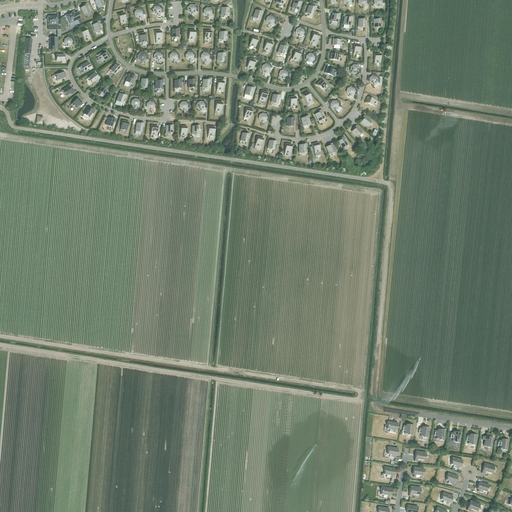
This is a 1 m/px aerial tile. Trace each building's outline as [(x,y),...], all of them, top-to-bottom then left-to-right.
[(101,0),(97,0),(94,1),(97,8),(99,7),(99,8),(101,7),(103,6),(101,0)] [(299,3),(297,2),(294,1),(291,8),(293,9),(294,10),(294,9),(297,10),(299,5),(301,6),(302,2),(299,1),(299,3)] [(87,7),(88,6),(87,3),(84,5),(85,6),(80,8),(83,15),(85,14),(87,14),(87,13),(89,12),(87,7)] [(163,13),(162,8),(158,4),(153,5),(154,5),(154,7),(152,9),(153,13),(155,15),(156,15),(157,15),(158,14),(160,12),(162,12),(162,13),(163,13)] [(197,12),(197,7),(195,4),(193,5),(190,5),(187,8),(187,11),(189,13),(190,13),(190,14),(191,14),(191,13),(193,14),(195,11),(197,12)] [(313,8),(311,7),(308,6),(306,13),(307,14),(309,15),(309,14),(312,15),(314,10),(315,10),(316,7),(313,6),(313,8)] [(144,15),(143,10),(139,7),(134,8),(134,9),(135,10),(134,13),(134,16),(137,18),(138,18),(139,18),(140,17),(142,15),(144,15)] [(213,15),(213,10),(211,7),(209,8),(206,8),(203,10),(203,14),(205,16),(207,16),(206,17),(208,17),(208,16),(209,16),(211,14),(213,15)] [(229,11),(229,8),(226,7),(226,9),(221,8),(220,16),(222,16),(223,16),(226,16),(227,11),(229,11)] [(260,12),(258,11),(255,10),(252,18),(254,18),(254,19),(256,19),(259,20),(260,14),(262,15),(263,12),(260,11),(260,12)] [(73,12),(64,16),(68,24),(70,27),(75,25),(75,26),(78,24),(82,22),(78,15),(77,13),(78,15),(75,16),(74,15),(73,12)] [(123,22),(125,21),(123,13),(117,14),(117,17),(118,17),(120,23),(122,22),(122,23),(123,23),(123,22)] [(276,20),(274,16),(270,14),(270,16),(267,18),(266,21),(267,24),(268,24),(268,25),(269,25),(269,24),(270,25),(273,23),(274,25),(275,25),(276,20)] [(339,18),(340,14),(337,14),(337,15),(332,14),(330,21),(332,22),(333,22),(336,23),(338,17),(339,18)] [(57,21),(57,16),(48,16),(47,25),(57,25),(57,30),(60,30),(60,19),(60,21),(57,21)] [(352,21),(352,17),(349,17),(349,18),(344,17),(342,25),(344,25),(346,26),(346,25),(349,26),(350,20),(352,21)] [(366,22),(366,19),(363,18),(363,20),(358,19),(357,27),(359,27),(361,28),(361,27),(364,28),(364,22),(366,22)] [(381,22),(381,18),(378,18),(378,20),(373,20),(373,27),(375,27),(375,28),(377,28),(377,27),(380,27),(379,22),(381,22)] [(99,25),(100,24),(99,21),(96,22),(97,23),(92,25),(95,32),(97,32),(98,31),(101,30),(99,25)] [(306,32),(304,28),(299,26),(299,28),(296,29),(295,33),(296,36),(297,36),(297,37),(298,37),(298,36),(299,37),(302,35),(304,37),(306,32)] [(86,37),(89,36),(85,28),(79,31),(80,33),(83,39),(85,38),(86,38),(86,37)] [(178,32),(179,32),(179,28),(176,28),(176,30),(171,30),(171,38),(173,38),(175,38),(178,38),(178,32)] [(227,35),(227,32),(224,31),(224,33),(219,32),(218,40),(220,40),(222,41),(222,40),(224,40),(225,35),(227,35)] [(316,43),(319,34),(312,32),(311,35),(312,35),(310,41),(312,42),(313,43),(313,42),(316,43)] [(143,42),(146,42),(144,33),(137,34),(138,36),(140,43),(142,42),(142,43),(143,43),(143,42)] [(74,41),(72,37),(67,35),(67,36),(67,38),(64,39),(63,43),(65,45),(66,46),(67,46),(68,46),(71,44),(73,46),(74,41)] [(254,47),(257,38),(251,36),(250,39),(251,39),(249,46),(251,46),(251,47),(252,47),(252,46),(254,47)] [(49,50),(57,50),(57,38),(49,38),(49,50)] [(269,51),(272,43),(266,41),(265,43),(263,50),(265,50),(265,51),(266,51),(269,51)] [(284,47),(283,47),(279,45),(277,53),(279,53),(279,54),(280,54),(283,55),(285,49),(287,50),(288,47),(285,46),(284,47)] [(195,54),(192,51),(187,50),(187,51),(187,52),(185,55),(185,58),(187,60),(188,60),(188,61),(189,61),(191,61),(193,58),(195,59),(195,54)] [(297,61),(300,52),(294,50),(293,53),(294,53),(291,59),(294,60),(297,61)] [(147,55),(144,52),(139,51),(139,52),(140,54),(137,56),(137,59),(140,62),(141,62),(142,62),(143,62),(145,59),(147,60),(147,55)] [(164,54),(160,51),(155,51),(156,53),(154,55),(154,59),(156,61),(157,61),(157,62),(158,62),(158,61),(159,61),(162,59),(163,59),(164,59),(164,54)] [(179,55),(176,51),(171,51),(171,53),(169,55),(169,59),(171,61),(172,61),(172,62),(173,62),(173,61),(175,61),(177,59),(179,59),(179,60),(179,55)] [(211,55),(208,51),(203,51),(203,53),(201,55),(201,58),(203,61),(204,61),(204,62),(205,62),(205,61),(206,61),(209,59),(210,60),(211,55)] [(101,62),(109,57),(106,52),(103,53),(104,53),(98,57),(99,59),(99,60),(100,60),(101,62)] [(316,61),(316,56),(313,52),(313,53),(312,54),(308,54),(306,56),(306,60),(306,61),(307,62),(307,61),(308,62),(311,62),(312,64),(316,61)] [(225,56),(225,53),(223,53),(222,54),(217,53),(216,61),(218,61),(218,62),(220,62),(220,61),(223,62),(223,56),(225,56)] [(333,54),(333,53),(330,53),(329,59),(338,61),(339,58),(339,57),(339,55),(333,54)] [(65,60),(63,60),(63,54),(55,55),(55,57),(55,58),(56,58),(56,61),(61,61),(61,63),(65,63),(65,60)] [(252,69),(255,60),(248,59),(247,61),(248,61),(246,68),(248,68),(248,69),(249,69),(249,68),(252,69)] [(89,67),(88,65),(87,62),(80,66),(81,68),(82,69),(83,72),(88,69),(89,70),(92,69),(91,66),(89,67)] [(272,68),(270,64),(265,62),(265,64),(262,66),(261,69),(263,72),(264,72),(263,73),(264,73),(265,73),(266,73),(269,71),(270,73),(272,68)] [(118,68),(114,64),(109,70),(111,71),(111,72),(112,73),(114,74),(118,70),(119,71),(121,69),(119,67),(118,68)] [(358,68),(356,66),(353,65),(350,67),(350,71),(351,72),(350,72),(351,73),(351,72),(352,73),(355,74),(356,75),(356,76),(360,73),(360,68),(358,68)] [(329,68),(326,67),(324,73),(333,76),(334,74),(334,73),(335,71),(329,68)] [(289,74),(287,70),(282,68),(283,70),(280,72),(279,75),(280,78),(281,78),(281,79),(282,79),(283,79),(286,77),(288,79),(287,79),(288,79),(289,74)] [(56,81),(65,78),(64,72),(61,73),(55,75),(55,77),(55,78),(56,78),(56,81)] [(97,77),(96,76),(94,73),(88,78),(89,79),(88,80),(89,81),(90,81),(91,83),(96,79),(97,81),(100,79),(98,76),(97,77)] [(133,75),(133,76),(128,74),(125,81),(127,82),(127,83),(128,83),(131,84),(133,79),(135,79),(136,76),(133,75)] [(379,79),(376,75),(371,74),(372,76),(369,78),(369,81),(371,84),(372,84),(372,85),(373,85),(373,84),(374,84),(377,82),(378,83),(379,83),(379,79)] [(149,83),(149,79),(146,79),(146,80),(141,79),(139,87),(141,87),(143,88),(143,87),(146,88),(147,82),(149,83)] [(180,83),(182,82),(182,79),(179,79),(179,81),(173,81),(174,88),(176,88),(176,89),(177,89),(177,88),(180,88),(180,83)] [(194,82),(196,82),(196,79),(193,79),(193,80),(188,80),(188,88),(190,88),(191,88),(194,88),(194,82)] [(210,83),(211,79),(208,79),(208,80),(202,80),(202,88),(204,88),(205,88),(208,88),(209,83),(210,83)] [(163,83),(163,80),(160,80),(160,81),(155,81),(155,89),(157,89),(158,89),(161,89),(161,83),(163,83)] [(325,88),(327,86),(320,80),(315,85),(317,86),(318,86),(323,91),(324,89),(325,88)] [(107,87),(105,86),(102,84),(98,91),(100,92),(99,92),(101,93),(99,95),(102,97),(107,90),(108,91),(110,88),(107,86),(107,87)] [(357,91),(355,87),(350,85),(350,87),(347,89),(346,92),(347,95),(349,95),(348,96),(349,96),(349,95),(351,96),(354,94),(355,96),(357,91)] [(71,91),(70,89),(68,86),(62,90),(63,92),(63,94),(64,93),(65,96),(70,93),(71,94),(74,92),(72,90),(71,91)] [(244,94),(243,97),(249,99),(250,96),(251,93),(252,91),(254,91),(255,88),(252,87),(251,89),(250,88),(246,87),(244,94)] [(264,101),(267,92),(261,91),(260,93),(258,100),(261,100),(261,101),(264,101)] [(309,101),(311,100),(307,92),(301,95),(302,97),(303,97),(306,103),(308,102),(309,101)] [(123,96),(122,95),(118,94),(116,101),(118,102),(117,102),(119,103),(119,102),(122,103),(124,98),(125,99),(127,96),(124,95),(123,96)] [(280,99),(281,95),(278,95),(277,96),(272,95),(271,102),(273,103),(272,103),(274,103),(277,104),(278,98),(280,99)] [(75,108),(82,102),(77,97),(75,99),(71,104),(72,106),(73,107),(73,106),(75,108)] [(374,103),(375,101),(367,97),(364,103),(367,104),(367,103),(373,106),(374,104),(375,103),(374,103)] [(140,107),(141,102),(139,98),(137,99),(134,99),(131,101),(131,104),(133,107),(134,107),(134,108),(135,107),(136,107),(138,106),(140,107)] [(156,104),(153,100),(148,100),(149,102),(146,104),(146,107),(148,110),(149,110),(150,110),(151,110),(154,108),(156,109),(156,104)] [(340,107),(340,102),(337,100),(335,101),(332,101),(330,104),(330,107),(333,109),(334,109),(334,110),(335,110),(335,109),(336,109),(338,107),(340,107)] [(189,109),(189,104),(186,101),(185,102),(181,102),(179,104),(179,108),(181,110),(183,110),(183,111),(184,111),(184,110),(185,110),(187,108),(189,109)] [(206,109),(206,104),(204,101),(202,102),(199,102),(196,104),(196,107),(198,110),(199,110),(200,111),(200,110),(201,110),(204,108),(205,109),(206,109)] [(91,110),(90,109),(87,107),(83,114),(82,117),(86,120),(88,117),(91,113),(93,113),(95,111),(92,109),(91,110)] [(249,119),(251,110),(245,108),(244,111),(245,111),(243,117),(246,118),(249,119)] [(321,113),(322,112),(321,110),(318,111),(319,112),(314,115),(318,121),(320,120),(320,121),(321,120),(324,118),(321,113)] [(267,122),(269,117),(267,114),(265,114),(262,114),(259,115),(258,118),(260,121),(261,122),(262,123),(262,122),(263,122),(266,121),(267,122)] [(307,119),(309,119),(308,115),(305,116),(306,117),(301,118),(302,126),(304,125),(304,126),(306,125),(308,125),(307,119)] [(366,118),(367,117),(364,115),(362,117),(363,118),(360,122),(367,127),(368,125),(369,124),(370,121),(366,118)] [(42,118),(34,117),(33,125),(41,126),(42,118)] [(294,121),(294,117),(292,117),(292,119),(286,118),(286,126),(288,126),(288,127),(289,127),(289,126),(292,126),(293,121),(294,121)] [(113,120),(111,119),(108,118),(105,125),(107,126),(108,127),(108,126),(111,127),(113,122),(115,122),(116,119),(113,118),(113,120)] [(126,131),(128,122),(122,120),(121,123),(120,129),(122,130),(123,130),(126,131)] [(144,127),(144,123),(141,123),(141,124),(136,123),(135,131),(137,131),(137,132),(138,132),(141,132),(142,126),(144,127)] [(173,128),(173,125),(171,125),(171,126),(165,126),(165,134),(167,134),(169,134),(172,134),(172,128),(173,128)] [(200,129),(200,126),(197,125),(197,127),(192,126),(191,134),(193,134),(193,135),(195,135),(195,134),(198,134),(198,129),(200,129)] [(357,129),(358,127),(356,125),(354,127),(355,128),(351,132),(357,137),(358,136),(359,135),(361,133),(357,129)] [(249,137),(250,134),(247,133),(247,135),(242,133),(240,141),(242,141),(242,142),(243,142),(246,142),(247,137),(249,137)] [(260,147),(263,138),(256,136),(256,139),(254,146),(257,146),(256,146),(257,147),(257,146),(260,147)] [(343,140),(345,139),(343,136),(341,138),(341,139),(337,142),(341,148),(343,147),(344,147),(344,146),(347,145),(343,140)] [(276,145),(277,141),(274,141),(274,142),(269,141),(267,148),(269,149),(270,149),(273,150),(274,144),(276,145)] [(317,152),(320,151),(317,142),(311,144),(312,147),(312,146),(314,153),(316,152),(316,153),(317,152)] [(332,147),(334,146),(332,143),(330,144),(330,145),(325,147),(328,154),(330,154),(332,153),(334,152),(332,147)] [(305,147),(307,147),(307,144),(304,144),(304,145),(298,145),(298,153),(301,153),(302,153),(305,153),(305,147)] [(397,423),(389,422),(387,421),(386,426),(387,426),(386,429),(389,429),(389,432),(394,433),(395,430),(396,430),(397,423)] [(411,436),(413,425),(406,424),(405,426),(403,425),(402,431),(405,431),(404,434),(407,434),(407,435),(411,436)] [(427,438),(429,428),(421,427),(421,428),(419,428),(418,433),(420,434),(420,437),(423,437),(422,438),(427,438)] [(443,441),(445,430),(437,429),(437,431),(435,430),(434,436),(436,436),(436,439),(438,439),(438,440),(443,441)] [(459,443),(461,433),(453,432),(453,433),(451,433),(450,438),(452,439),(452,441),(454,442),(459,443)] [(475,446),(476,435),(469,434),(469,436),(466,435),(466,441),(468,441),(468,444),(470,444),(470,445),(475,446)] [(485,437),(484,437),(482,436),(482,439),(484,439),(483,446),(486,447),(491,448),(493,438),(485,437)] [(506,451),(508,440),(501,439),(500,440),(498,440),(497,446),(500,446),(499,449),(502,449),(502,450),(506,451)] [(396,456),(397,448),(392,447),(387,447),(386,452),(387,452),(386,454),(389,455),(389,457),(394,458),(395,456),(396,456)] [(425,452),(420,452),(415,451),(414,459),(414,461),(416,462),(417,459),(424,460),(424,457),(425,458),(425,452)] [(460,467),(462,460),(452,457),(450,462),(451,462),(450,464),(453,465),(452,468),(458,469),(458,467),(460,467)] [(492,471),(494,466),(484,463),(482,471),(481,473),(484,474),(484,472),(491,473),(492,471)] [(393,476),(394,468),(384,467),(383,472),(384,472),(383,474),(386,475),(386,477),(391,478),(392,476),(393,476)] [(423,468),(420,468),(413,467),(411,474),(413,474),(413,477),(418,478),(418,475),(421,476),(422,473),(423,468)] [(455,483),(457,476),(447,473),(446,477),(446,478),(445,480),(448,481),(447,483),(453,485),(453,483),(455,483)] [(487,489),(488,485),(478,482),(476,489),(477,489),(477,491),(482,493),(483,491),(485,492),(486,489),(487,489)] [(420,487),(410,486),(408,494),(409,494),(408,496),(411,497),(411,494),(418,495),(419,492),(420,487)] [(390,496),(391,488),(381,487),(380,492),(381,492),(380,494),(383,495),(383,497),(388,498),(388,496),(390,496)] [(449,503),(452,496),(442,492),(441,497),(440,500),(443,501),(442,503),(447,505),(448,503),(449,503)] [(478,509),(480,504),(470,500),(467,508),(466,510),(469,511),(470,509),(476,511),(477,509),(478,509)]
